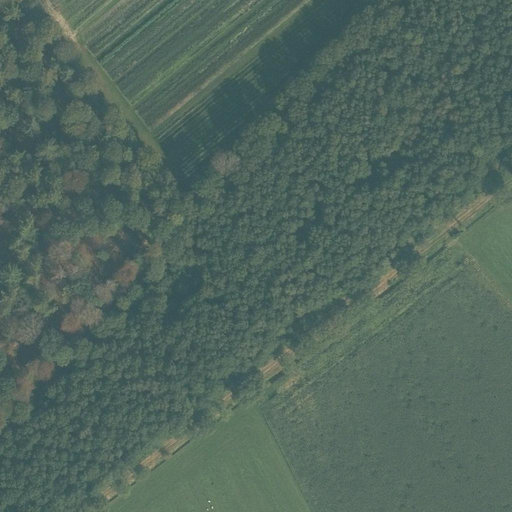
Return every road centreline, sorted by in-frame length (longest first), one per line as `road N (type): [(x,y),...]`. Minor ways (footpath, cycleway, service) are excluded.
road 1 (track): [(0,416),(399,0)]
road 2 (track): [(0,14),(168,239)]
